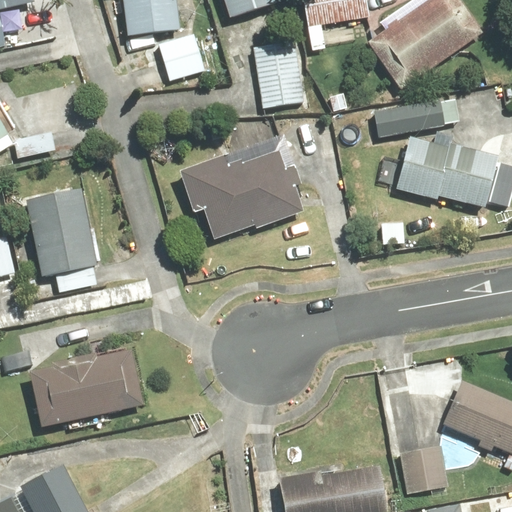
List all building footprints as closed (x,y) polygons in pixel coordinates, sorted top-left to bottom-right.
[(39,0),(0,0),(0,10),(40,2),(39,0)] [(126,0),(131,35),(186,28),(182,0),(126,0)] [(228,0),(233,17),(283,1),(282,0),(228,0)] [(308,0),(312,26),(315,53),(358,47),(355,21),(372,19),(369,0),(308,0)] [(403,89),(485,32),(462,0),(412,0),(383,20),(390,29),(370,43),(403,89)] [(198,36),(164,47),(176,83),(210,71),(198,36)] [(299,42),(257,50),(269,111),(311,103),(299,42)] [(459,98),(378,113),(382,140),(464,125),(459,98)] [(0,153),(17,143),(0,115),(0,153)] [(289,133),(185,169),(200,212),(208,209),(219,239),(259,225),(261,231),(311,214),(301,185),(306,183),(289,133)] [(413,135),(399,189),(441,200),(442,195),(490,208),(504,155),(453,142),(452,146),(413,135)] [(100,265),(85,186),(30,196),(45,275),(100,265)] [(33,370),(44,426),(149,404),(138,348),(100,356),(99,350),(56,359),(57,365),(33,370)] [(511,398),(466,378),(447,422),(482,437),(479,444),(493,450),(497,443),(511,449),(511,398)] [(434,446),(393,454),(401,493),(442,485),(434,446)] [(38,511),(97,511),(92,500),(87,503),(66,462),(24,483),(38,511)] [(282,475),(287,511),(379,511),(390,510),(382,464),(323,473),(322,468),(282,475)] [(461,511),(460,503),(427,509),(427,511),(461,511)]
